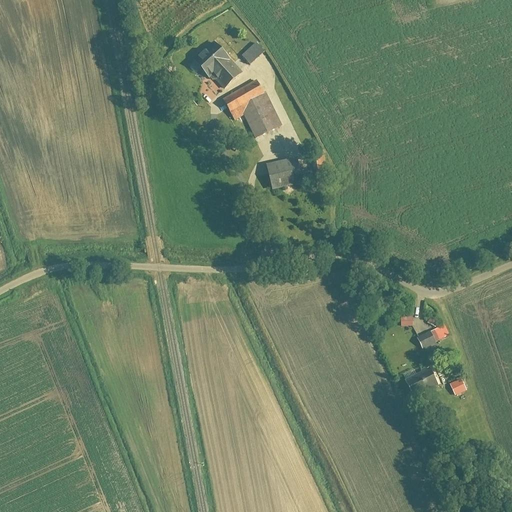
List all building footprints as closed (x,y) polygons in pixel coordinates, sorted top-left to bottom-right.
[(195,35),(201,44),(218,33),(212,23),(195,35)] [(236,61),(245,69),(260,54),(252,46),(236,61)] [(207,49),(190,67),(218,92),(234,74),(207,49)] [(251,113),(264,138),(281,129),(256,84),(224,101),(235,122),(251,113)] [(308,161),(310,186),(324,184),(322,159),(308,161)] [(291,162),(262,166),(267,194),(296,189),(291,162)] [(399,321),(398,328),(410,329),(410,321),(399,321)] [(414,339),(419,351),(448,340),(443,327),(414,339)] [(401,380),(408,399),(434,390),(426,371),(401,380)] [(446,384),(450,396),(463,392),(459,380),(446,384)]
